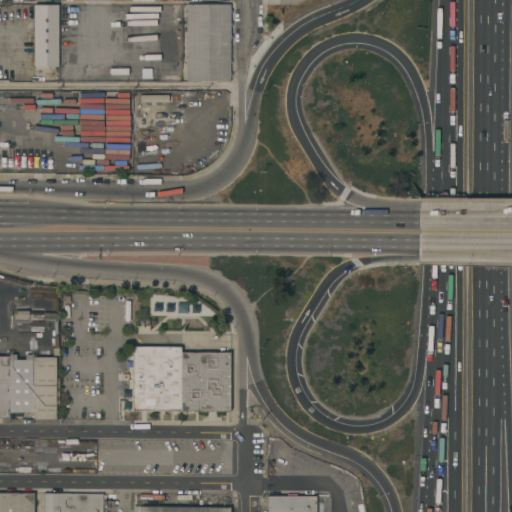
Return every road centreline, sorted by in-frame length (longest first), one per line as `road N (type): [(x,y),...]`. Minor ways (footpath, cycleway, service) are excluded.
road 1 (motorway): [(447,254),(415,393),(401,414),(358,430),(318,414),(295,370),(295,345),(342,273),(422,251)]
road 2 (motorway): [(413,220),(346,193),(294,113),(298,71),(346,38),(390,49),(407,63),(446,219)]
road 3 (secondary): [(0,242),(422,244)]
road 4 (secondary): [(413,220),(36,214)]
road 5 (secondary): [(0,251),(217,282),(246,318),(250,346)]
road 6 (secondary): [(248,145),(230,173),(197,188),(0,188)]
road 7 (motorway): [(447,254),(428,511)]
road 8 (motorway): [(447,254),(455,511)]
road 9 (residential): [(250,485),(0,482)]
road 10 (residential): [(250,434),(0,432)]
road 11 (motorway): [(250,346),(270,406),(314,442),(369,468),(396,511)]
road 12 (motorway): [(511,493),(490,275)]
road 13 (motorway): [(361,0),(283,50),(258,96),(248,145)]
road 14 (motorway): [(451,0),(448,149)]
road 15 (residential): [(249,0),(248,145)]
road 16 (motorway): [(483,511),(490,367)]
road 17 (motorway): [(493,511),(490,367)]
